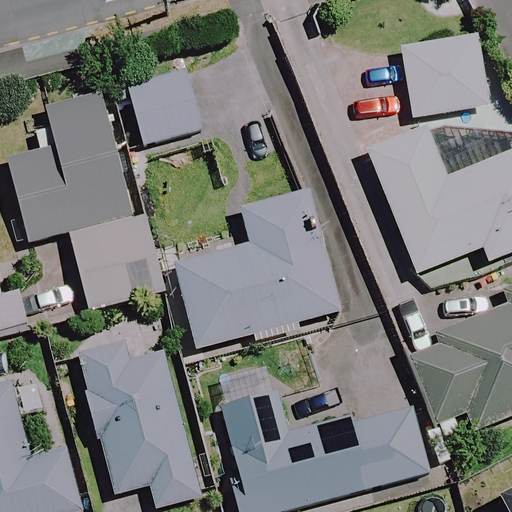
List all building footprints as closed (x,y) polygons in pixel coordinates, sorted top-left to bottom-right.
[(481,110),(468,41),(394,55),(408,124),(481,110)] [(198,135),(180,76),(121,93),(139,153),(198,135)] [(126,227),(89,96),(32,112),(44,153),(0,165),(0,171),(22,249),(62,238),(85,318),(159,297),(138,223),(126,227)] [(511,159),(439,187),(419,135),(363,157),(410,280),(477,254),(482,267),(511,255),(511,159)] [(335,326),(302,198),(232,217),(242,252),(168,271),(190,356),(248,341),(250,348),(335,326)] [(511,289),(393,336),(429,430),(460,418),(467,437),(511,419),(511,289)] [(0,346),(16,343),(6,297),(0,298),(0,346)] [(111,367),(106,350),(72,359),(107,500),(143,491),(148,511),(156,511),(196,502),(159,355),(111,367)] [(26,464),(6,387),(0,388),(0,511),(75,511),(61,455),(26,464)] [(280,443),(268,397),(212,412),(239,511),(299,511),(425,478),(408,415),(346,432),(344,426),(280,443)] [(511,511),(511,468),(493,478),(509,511),(511,511)]
